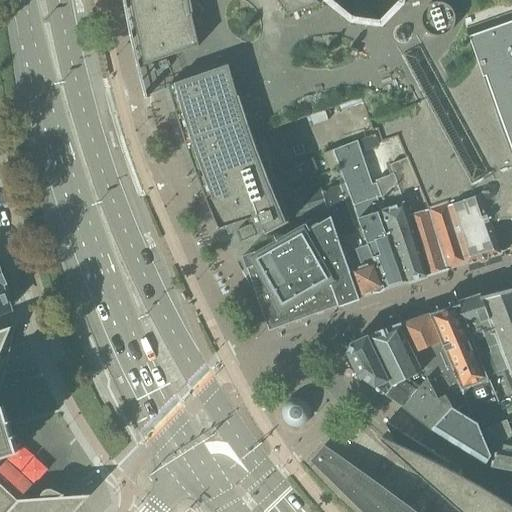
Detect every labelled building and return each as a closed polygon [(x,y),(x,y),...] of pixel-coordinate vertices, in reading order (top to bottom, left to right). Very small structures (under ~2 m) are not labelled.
[(125,0),(126,4),(125,5),(125,6),(126,6),(127,6),(127,7),(126,7),(125,8),(126,8),(126,9),(127,9),(132,34),(131,35),(131,36),(132,36),(132,37),(131,38),(132,39),(133,39),(139,64),(138,64),(137,65),(138,65),(138,66),(139,66),(138,67),(138,68),(140,68),(140,69),(146,92),(143,81),(146,93),(145,94),(145,95),(146,95),(147,96),(146,96),(145,97),(146,97),(146,98),(147,98),(148,99),(149,98),(170,88),(178,115),(178,117),(187,146),(192,157),(197,172),(208,202),(220,230),(226,228),(229,235),(237,232),(242,243),(257,236),(257,235),(264,231),(266,235),(290,223),(259,134),(362,99),(373,131),(378,129),(383,142),(398,137),(406,159),(408,158),(425,202),(429,209),(449,203),(427,152),(450,143),(401,53),(400,53),(388,30),(384,25),(384,24),(381,23),(380,25),(380,26),(354,23),(354,22),(353,19),(350,20),(350,21),(327,2),(327,1),(327,0),(125,0)] [(420,42),(420,43),(506,201),(511,211),(511,0),(404,0),(404,2),(403,2),(401,3),(402,5),(402,6),(409,17),(408,19),(419,39),(420,41),(420,42)] [(375,135),(358,141),(362,152),(379,146),(375,135)] [(355,209),(370,249),(385,289),(386,289),(408,282),(377,196),(381,195),(376,180),(372,182),(362,152),(358,141),(334,150),(336,155),(333,156),(335,163),(338,162),(341,168),(340,168),(346,183),(355,209)] [(427,152),(449,203),(450,203),(452,209),(469,263),(500,254),(492,230),(493,230),(487,213),(486,214),(480,196),(478,197),(476,197),(471,187),(472,185),(450,143),(427,152)] [(408,282),(427,276),(399,187),(395,174),(389,176),(379,146),(362,152),(372,182),(376,180),(381,195),(377,196),(408,282)] [(391,165),(395,174),(399,187),(427,276),(448,270),(429,209),(425,202),(408,158),(406,159),(391,165)] [(288,182),(318,170),(313,159),(284,172),(288,182)] [(249,283),(275,329),(361,298),(361,297),(345,256),(339,238),(328,207),(323,191),(320,180),(289,191),(302,227),(256,253),(256,252),(243,257),(248,269),(250,268),(254,280),(249,283)] [(345,256),(361,297),(385,289),(370,249),(355,209),(346,183),(342,185),(348,201),(328,207),(339,238),(345,256)] [(342,185),(323,191),(328,207),(348,201),(342,185)] [(450,203),(449,203),(429,209),(448,270),(469,263),(452,209),(450,203)] [(2,284),(0,284),(0,314),(7,312),(8,312),(11,306),(10,306),(3,285),(2,284)] [(506,365),(511,379),(511,289),(482,298),(492,323),(506,365)] [(482,298),(461,305),(471,337),(498,403),(500,402),(501,407),(511,402),(511,379),(506,365),(492,323),(482,298)] [(461,305),(431,315),(463,389),(473,412),(477,410),(477,411),(498,403),(471,337),(461,305)] [(473,412),(463,389),(431,315),(400,325),(421,371),(432,394),(435,400),(441,401),(446,398),(452,407),(454,408),(468,417),(471,413),(473,412)] [(434,430),(434,429),(433,429),(452,407),(446,398),(441,401),(435,400),(432,394),(421,371),(400,325),(368,337),(391,385),(394,384),(411,397),(402,407),(434,430)] [(0,511),(75,511),(91,495),(63,497),(65,496),(63,495),(54,490),(52,490),(51,490),(49,490),(47,490),(46,490),(44,491),(43,493),(42,494),(41,496),(41,497),(41,499),(19,500),(18,502),(0,485),(0,459),(2,459),(2,461),(4,461),(4,459),(19,454),(14,438),(16,438),(16,436),(14,436),(10,424),(12,423),(11,421),(9,422),(4,406),(0,407),(0,355),(12,328),(0,331),(0,511)] [(359,375),(402,407),(411,397),(394,384),(391,385),(368,337),(352,344),(348,353),(359,375)] [(282,416),(282,418),(283,420),(284,422),(286,424),(287,425),(289,427),(291,427),(293,428),(295,428),(298,428),(300,428),(302,427),(304,426),(306,425),(307,424),(309,422),(310,420),(311,418),(311,416),(312,414),(312,412),(311,410),(311,408),(310,406),(309,404),(307,402),(306,401),(304,399),(302,398),(300,398),(298,398),(295,398),(293,398),(291,399),(289,399),(287,401),(286,402),(284,404),(283,406),(282,408),(281,410),(281,412),(281,414),(282,416)] [(500,402),(498,403),(477,411),(494,454),(491,467),(511,471),(511,422),(508,424),(501,407),(500,402)] [(450,411),(433,429),(434,429),(434,430),(486,462),(491,456),(477,424),(452,408),(450,411)] [(382,437),(381,439),(422,475),(464,511),(511,511),(511,505),(505,501),(493,493),(481,486),(468,479),(465,477),(451,470),(445,466),(438,463),(434,461),(407,448),(397,444),(394,442),(390,441),(382,437)] [(325,449),(314,461),(308,468),(353,511),(412,511),(401,503),(325,449)]
